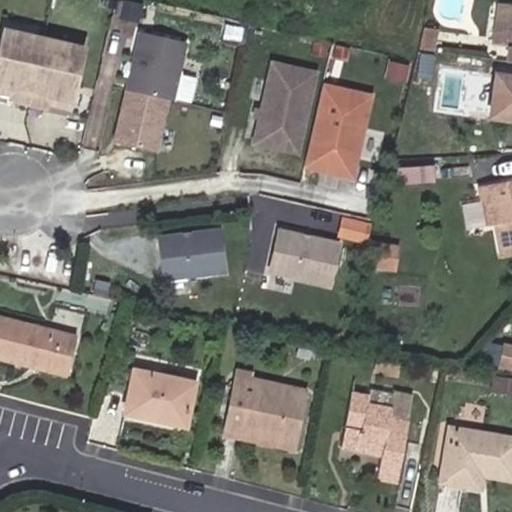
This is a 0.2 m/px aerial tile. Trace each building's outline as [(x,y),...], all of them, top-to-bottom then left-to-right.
[(499,0),(494,36),(502,37),(508,0),(499,0)] [(511,38),(511,0),(508,0),(502,37),(511,38)] [(428,20),(424,36),(437,39),(441,24),(428,20)] [(138,28),(126,87),(169,96),(173,97),(185,38),(138,28)] [(72,105),(84,45),(4,29),(0,50),(0,90),(14,93),(14,98),(49,105),(50,101),(72,105)] [(437,39),(424,36),(423,41),(436,44),(437,39)] [(299,151),(316,72),(274,63),(257,141),(299,151)] [(492,114),(498,70),(490,69),(483,113),(492,114)] [(511,70),(498,70),(492,114),(511,116),(511,70)] [(190,102),(196,78),(180,74),(174,98),(190,102)] [(357,162),(371,94),(323,84),(306,165),(341,172),(344,159),(357,162)] [(115,139),(158,148),(169,96),(126,87),(115,139)] [(354,175),(357,162),(344,159),(341,172),(354,175)] [(432,165),(395,167),(396,184),(433,181),(432,165)] [(482,198),(489,223),(497,221),(505,253),(511,250),(511,176),(478,185),(482,198)] [(477,225),(489,223),(482,198),(472,200),(477,225)] [(227,271),(221,229),(161,237),(166,280),(227,271)] [(330,284),(339,243),(279,229),(270,270),(330,284)] [(373,268),(396,270),(398,244),(376,242),(373,268)] [(267,273),(264,284),(296,293),(299,282),(267,273)] [(20,349),(66,359),(73,330),(0,312),(0,354),(18,359),(20,349)] [(64,369),(66,359),(20,349),(18,359),(64,369)] [(511,372),(511,356),(491,354),(489,369),(511,372)] [(190,371),(127,358),(119,404),(181,417),(190,371)] [(242,388),(245,370),(227,367),(224,384),(242,388)] [(240,417),(288,426),(297,380),(245,370),(242,388),(224,384),(217,422),(238,426),(240,417)] [(365,426),(361,446),(379,451),(375,471),(396,476),(406,417),(392,414),(394,403),(370,397),(372,388),(349,383),(342,419),(365,426)] [(286,436),(288,426),(240,417),(238,426),(286,436)] [(471,460),(487,463),(508,469),(511,449),(511,430),(449,417),(438,475),(466,481),(471,460)] [(338,441),(361,446),(365,426),(342,419),(338,441)] [(481,485),(487,463),(471,460),(466,481),(481,485)]
